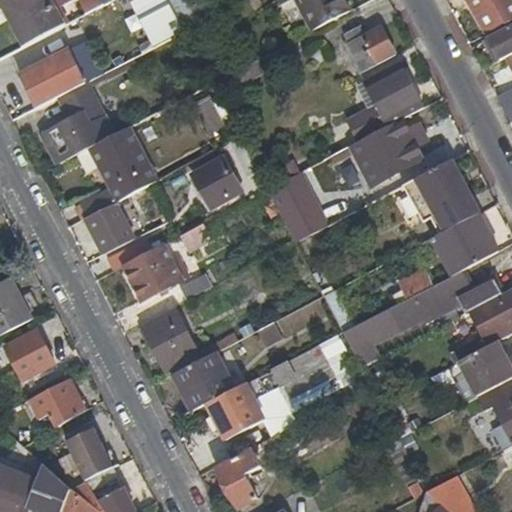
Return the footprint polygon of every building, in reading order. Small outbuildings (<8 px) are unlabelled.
[(47,0),(0,0),(0,3),(21,43),(61,24),(47,0)] [(192,24),(179,0),(166,0),(182,29),(192,24)] [(292,0),(308,30),(351,8),(346,0),(292,0)] [(464,0),(482,32),(511,15),(511,3),(510,0),(464,0)] [(340,43),(356,73),(393,54),(377,23),(362,31),(358,24),(341,33),(345,40),(340,43)] [(511,24),(489,37),(498,55),(511,47),(511,24)] [(294,55),(287,41),(232,71),(230,72),(235,83),(237,86),(294,55)] [(19,75),(34,107),(54,96),(82,81),(66,50),(19,75)] [(225,56),(203,67),(211,83),(230,72),(232,71),(225,56)] [(346,117),(357,139),(398,118),(422,105),(398,59),(361,78),(374,103),(346,117)] [(216,93),(235,83),(230,72),(211,83),(216,93)] [(112,134),(84,81),(82,81),(54,96),(66,117),(39,131),(56,164),(88,147),(112,134)] [(511,85),(496,94),(509,120),(511,118),(511,85)] [(402,125),(398,118),(357,139),(346,145),(365,182),(417,155),(411,143),(402,125)] [(412,120),(402,125),(411,143),(421,138),(412,120)] [(77,203),(84,217),(105,206),(155,179),(128,126),(112,134),(88,147),(109,186),(77,203)] [(230,152),(244,145),(239,135),(224,143),(230,152)] [(266,166),(276,183),(306,167),(296,150),(266,166)] [(218,155),(186,172),(205,209),(237,192),(218,155)] [(452,158),(401,185),(419,221),(432,215),(440,231),(476,213),(480,211),(452,158)] [(253,195),(267,188),(256,168),(243,174),(253,195)] [(309,191),(276,207),(294,241),(326,224),(309,191)] [(84,217),(83,218),(102,253),(132,237),(121,217),(126,214),(120,203),(108,209),(105,206),(84,217)] [(429,237),(447,273),(472,259),(493,248),(476,213),(440,231),(429,237)] [(202,229),(199,224),(141,255),(142,257),(121,268),(139,301),(181,279),(169,257),(175,254),(170,246),(202,229)] [(310,243),(298,249),(307,266),(318,260),(310,243)] [(106,260),(111,271),(134,259),(128,248),(106,260)] [(318,260),(307,266),(322,294),(339,285),(324,257),(318,260)] [(472,259),(447,273),(408,293),(355,321),(340,329),(359,365),(375,356),(368,343),(418,316),(421,320),(455,302),(454,300),(457,298),(463,310),(466,308),(476,303),(511,284),(511,276),(508,270),(485,282),(472,259)] [(177,287),(183,300),(210,286),(204,273),(177,287)] [(0,282),(0,331),(29,317),(10,278),(0,282)] [(453,348),(458,357),(487,342),(504,333),(500,326),(511,320),(511,284),(476,303),(490,330),(481,334),(480,332),(452,346),(453,348)] [(337,293),(327,298),(341,323),(351,318),(337,293)] [(476,303),(466,308),(480,332),(481,334),(490,330),(476,303)] [(177,307),(143,325),(166,371),(179,364),(181,368),(221,347),(227,344),(224,337),(200,350),(177,307)] [(281,333),(273,320),(256,329),(264,343),(281,333)] [(3,347),(17,379),(52,362),(36,330),(3,347)] [(270,367),(285,397),(332,372),(316,342),(270,367)] [(487,342),(458,357),(467,375),(497,359),(487,342)] [(180,369),(198,405),(207,400),(240,382),(221,347),(181,368),(180,369)] [(458,357),(453,348),(446,352),(451,361),(458,357)] [(511,373),(475,392),(483,408),(492,404),(500,421),(490,426),(501,447),(511,441),(511,373)] [(266,390),(257,374),(240,382),(207,400),(227,438),(258,421),(251,409),(257,406),(253,397),(266,390)] [(82,411),(64,379),(21,399),(30,419),(44,413),(51,427),(82,411)] [(90,425),(62,439),(84,479),(109,466),(112,465),(90,425)] [(283,440),(278,430),(258,441),(263,450),(283,440)] [(409,432),(397,438),(405,453),(417,446),(409,432)] [(395,434),(383,441),(409,493),(425,487),(405,453),(397,438),(395,434)] [(511,441),(501,447),(502,449),(496,452),(501,462),(509,458),(510,462),(511,460),(511,441)] [(248,449),(216,466),(238,507),(257,497),(243,471),(256,464),(248,449)] [(25,502),(51,511),(57,511),(60,506),(61,504),(67,487),(60,481),(37,461),(31,478),(33,479),(25,502)] [(0,466),(0,510),(5,511),(21,511),(25,502),(33,479),(31,478),(0,466)] [(129,511),(136,509),(109,466),(84,479),(79,481),(104,511),(129,511)] [(61,504),(60,506),(67,511),(104,511),(79,481),(67,487),(61,504)] [(424,511),(435,498),(425,487),(418,501),(416,506),(424,511)] [(450,511),(440,501),(429,511),(450,511)]
